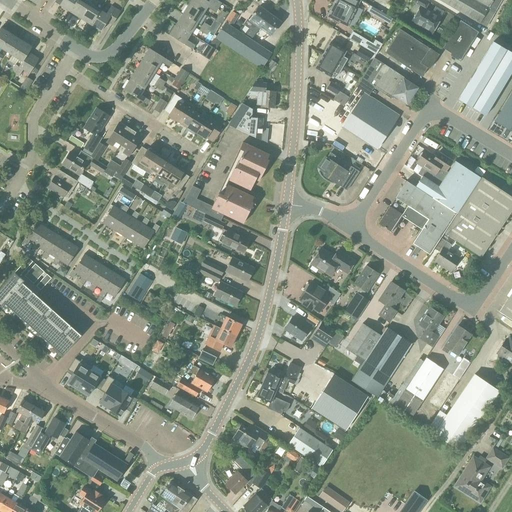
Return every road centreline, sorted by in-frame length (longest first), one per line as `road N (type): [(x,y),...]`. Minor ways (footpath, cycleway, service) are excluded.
road 1 (tertiary): [(186,461),(210,434),(257,338),(285,203)]
road 2 (residential): [(346,228),(467,301),(486,290),(511,249)]
road 3 (tertiary): [(285,203),(295,0)]
road 4 (residential): [(201,160),(62,68)]
road 5 (unknown): [(423,511),(511,379)]
road 6 (residential): [(62,68),(34,116),(30,161),(3,211)]
road 7 (residential): [(159,469),(143,445),(38,384)]
road 8 (residential): [(426,107),(346,228)]
